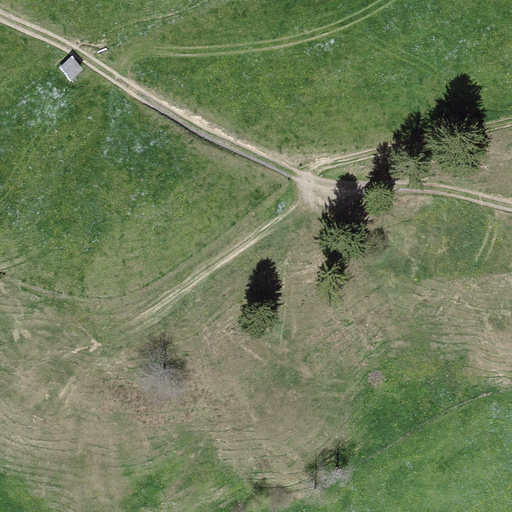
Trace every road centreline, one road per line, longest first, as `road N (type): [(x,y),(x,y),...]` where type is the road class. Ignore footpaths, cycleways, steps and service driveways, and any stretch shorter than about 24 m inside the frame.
road 1 (track): [(0,19),(284,174),(511,208)]
road 2 (track): [(511,128),(284,174)]
